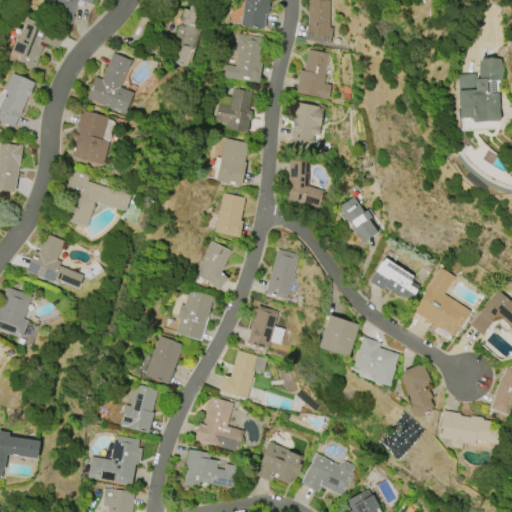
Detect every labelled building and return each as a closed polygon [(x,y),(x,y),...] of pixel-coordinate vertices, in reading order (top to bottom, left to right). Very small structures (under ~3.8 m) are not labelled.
[(91,0),(90,5),(78,0),(72,16),(73,16),(69,27),(48,19),(55,2),(50,1),(50,0),(91,0)] [(240,26),(244,0),(268,0),(267,6),(269,6),(267,15),(265,14),(262,29),(240,26)] [(329,0),(329,28),(332,29),(329,45),(304,40),(307,21),(308,22),(308,0),(329,0)] [(190,50),(185,66),(172,62),(177,47),(171,45),(183,9),(188,11),(190,6),(202,10),(196,27),(199,28),(192,50),(190,50)] [(18,38),(26,18),(39,23),(37,26),(45,29),(38,46),(42,47),(33,71),(16,64),(19,55),(11,52),(16,37),(18,38)] [(41,42),(46,29),(62,35),(57,48),(41,42)] [(261,63),(258,83),(223,77),(225,65),(234,66),(236,53),(233,53),(236,33),(263,38),(258,62),(261,63)] [(299,70),(303,71),(307,50),(328,54),(322,84),(330,86),(327,100),(294,93),(299,70)] [(101,79),(112,53),(130,61),(119,87),(132,93),(123,115),(85,99),(95,77),(101,79)] [(496,92),(498,94),(498,107),(500,119),(498,121),(486,121),(473,123),(471,121),(471,118),(459,118),(457,75),(474,74),(475,79),(478,79),(477,71),(478,61),(489,58),(500,59),(503,70),(501,81),(495,82),(496,92)] [(14,127),(0,121),(0,105),(6,91),(4,90),(11,74),(33,83),(31,89),(32,90),(29,97),(27,97),(19,116),(18,116),(14,127)] [(246,133),(224,128),(225,123),(214,121),(218,103),(228,105),(232,88),(251,92),(247,110),(251,111),(249,121),(248,120),(246,133)] [(288,145),(295,103),(318,107),(318,109),(323,109),(318,136),(312,135),(311,138),(313,138),(311,147),(310,147),(309,148),(288,145)] [(108,142),(102,165),(70,157),(77,129),(75,128),(80,111),(107,118),(101,140),(108,142)] [(245,162),(240,186),(216,181),(216,179),(213,179),(215,168),(213,168),(216,157),(220,158),(224,138),(247,143),(243,162),(245,162)] [(0,190),(0,143),(18,146),(18,145),(22,145),(19,166),(18,166),(14,192),(0,190)] [(289,191),(287,191),(288,161),(308,162),(307,186),(323,191),(318,209),(286,200),(289,191)] [(86,181),(130,196),(124,212),(94,202),(86,227),(64,220),(68,210),(59,207),(71,171),(88,176),(86,181)] [(213,232),(222,193),(244,198),(239,221),(242,221),(238,238),(213,232)] [(340,206),(352,197),(363,213),(369,209),(373,215),(368,219),(377,233),(362,243),(352,229),(354,227),(350,222),(349,223),(339,209),(341,207),(340,206)] [(57,284),(25,271),(33,251),(38,252),(45,234),(63,241),(56,260),(60,262),(58,266),(82,276),(77,288),(58,280),(57,284)] [(193,275),(210,241),(231,251),(220,272),(227,279),(217,290),(208,282),(193,275)] [(298,255),(285,300),(264,294),(277,250),(298,255)] [(381,290),(368,282),(384,258),(412,277),(410,280),(419,286),(408,303),(383,286),(381,290)] [(411,312),(440,268),(454,277),(442,294),(469,311),(458,328),(456,327),(448,340),(433,330),(433,329),(428,326),(430,324),(411,312)] [(21,338),(0,329),(0,301),(6,287),(31,296),(22,319),(27,321),(21,338)] [(212,297),(199,341),(175,334),(179,320),(176,319),(180,305),(183,306),(188,290),(212,297)] [(511,326),(496,313),(489,322),(491,323),(483,332),(484,333),(482,336),(468,325),(497,290),(511,302),(511,326)] [(267,350),(246,344),(252,324),(253,324),(258,306),(278,312),(267,350)] [(328,316),(357,325),(347,357),(318,348),(328,316)] [(167,384),(144,375),(159,336),(182,346),(167,384)] [(352,367),(362,337),(379,343),(378,348),(398,354),(394,367),(395,368),(388,386),(371,381),(373,376),(357,371),(358,369),(352,367)] [(237,350),(266,359),(262,373),(254,371),(245,399),(219,391),(220,386),(219,386),(222,376),(229,377),(237,350)] [(412,404),(400,376),(402,375),(400,372),(418,364),(419,366),(420,366),(421,367),(423,366),(429,380),(427,381),(428,383),(427,383),(427,385),(424,387),(425,390),(428,389),(431,398),(429,399),(433,407),(431,408),(432,409),(424,413),(425,415),(417,418),(416,417),(415,417),(414,416),(412,417),(408,409),(410,408),(410,407),(412,407),(410,404),(412,404)] [(493,396),(500,376),(501,377),(505,368),(511,366),(511,404),(507,416),(489,409),(494,396),(493,396)] [(153,413),(148,433),(119,426),(124,405),(129,406),(135,385),(157,390),(151,412),(153,413)] [(202,424),(209,397),(232,403),(225,427),(242,431),(236,452),(193,440),(198,423),(202,424)] [(437,439),(442,411),(459,414),(459,416),(470,418),(470,416),(482,418),(482,421),(493,422),(492,429),(501,430),(498,445),(475,441),(474,445),(461,443),(460,449),(449,447),(450,441),(437,439)] [(8,437),(39,442),(36,460),(5,455),(3,471),(1,471),(0,479),(0,431),(8,433),(8,437)] [(130,485),(87,477),(90,457),(110,460),(114,436),(138,440),(137,448),(141,448),(139,462),(136,462),(135,465),(134,465),(130,485)] [(268,442),(301,455),(298,464),(301,465),(297,476),(292,474),(288,485),(274,479),(276,474),(273,473),(269,482),(254,476),(268,442)] [(215,469),(223,470),(224,464),(236,466),(235,475),(239,476),(236,490),(197,482),(196,488),(183,486),(185,473),(183,473),(188,450),(209,454),(208,460),(217,461),(215,469)] [(300,483),(315,454),(337,465),(342,461),(354,467),(351,472),(353,473),(341,497),(320,486),(317,492),(300,483)] [(133,492),(131,511),(106,511),(107,507),(102,506),(104,488),(133,492)] [(372,495),(380,511),(347,511),(351,510),(346,500),(367,489),(370,495),(372,495)]
